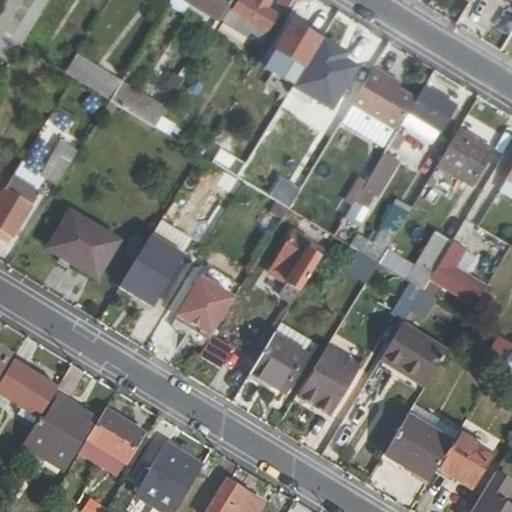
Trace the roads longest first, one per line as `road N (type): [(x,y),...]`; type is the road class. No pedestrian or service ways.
road 1 (residential): [(0,290),(364,511)]
road 2 (residential): [(370,0),(511,85)]
